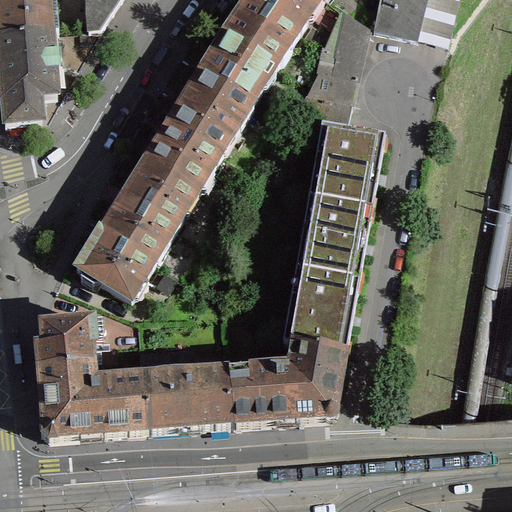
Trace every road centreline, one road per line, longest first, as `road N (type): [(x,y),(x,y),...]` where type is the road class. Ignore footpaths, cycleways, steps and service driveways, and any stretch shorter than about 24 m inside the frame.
road 1 (secondary): [(363,447),(49,466),(18,470),(0,488)]
road 2 (residential): [(363,447),(411,123),(395,83)]
road 3 (tertiary): [(173,0),(74,153),(47,177),(0,191)]
